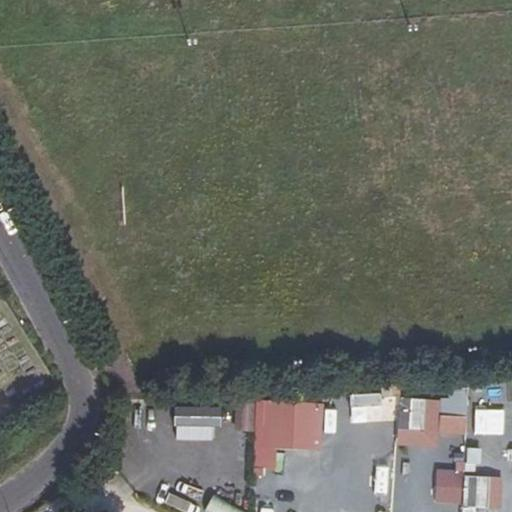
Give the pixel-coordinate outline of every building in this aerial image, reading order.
[(432,506),(499,508),(500,477),(475,476),(476,450),(463,449),(465,389),(438,389),(438,399),(395,398),(393,444),(451,446),(451,471),(433,470),(432,506)] [(379,422),(378,395),(346,396),(347,423),(379,422)] [(252,468),(273,468),(274,451),(319,452),(321,401),(254,399),(252,468)] [(233,432),(252,432),(251,404),(233,404),(233,432)] [(202,511),(241,511),(209,497),(202,511)]
